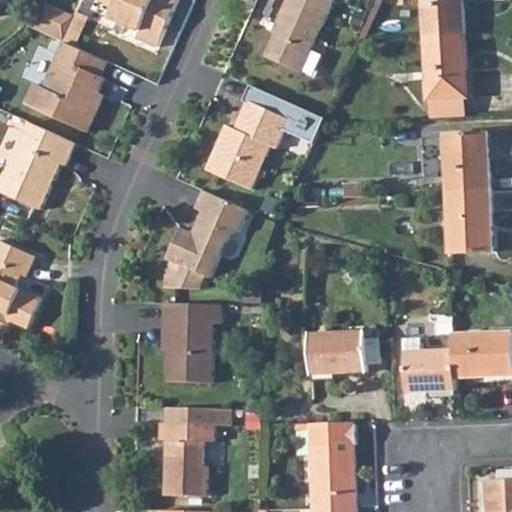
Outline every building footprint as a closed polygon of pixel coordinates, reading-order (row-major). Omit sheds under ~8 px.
[(109,0),(116,3),(111,13),(142,27),(140,32),(161,43),(179,0),(109,0)] [(291,0),(278,31),(280,33),(268,60),(303,76),(336,0),(291,0)] [(423,0),(424,38),(465,35),(463,1),(459,1),(459,0),(423,0)] [(38,28),(66,39),(77,14),(49,2),(38,28)] [(424,38),(428,100),(430,100),(464,99),(463,71),(467,71),(465,35),(424,38)] [(68,40),(48,86),(38,81),(29,104),(91,130),(104,100),(99,98),(109,76),(104,74),(110,60),(68,40)] [(325,118),(252,86),(245,102),(249,104),(243,117),(247,126),(243,134),(228,128),(208,173),(251,192),(272,146),(279,149),(287,131),(314,143),(325,118)] [(464,99),(430,100),(431,118),(465,117),(464,99)] [(31,122),(0,186),(0,190),(41,209),(62,164),(67,166),(78,143),(31,122)] [(446,193),(490,192),(487,132),(443,133),(446,193)] [(203,191),(195,208),(201,211),(191,233),(181,229),(168,259),(173,261),(168,272),(167,287),(202,288),(207,276),(212,279),(231,236),(241,232),(250,211),(203,191)] [(446,193),(449,253),(493,252),(490,192),(446,193)] [(293,198),(294,208),(307,207),(307,197),(293,198)] [(0,321),(6,324),(8,320),(28,330),(42,300),(17,288),(22,277),(27,278),(37,258),(0,240),(0,321)] [(163,323),(169,323),(168,353),(167,384),(212,386),(214,325),(222,325),(223,306),(164,304),(163,323)] [(311,334),(313,374),(368,373),(366,332),(311,334)] [(511,332),(456,334),(457,352),(458,378),(511,375),(511,332)] [(457,352),(425,352),(425,339),(407,339),(410,393),(459,391),(458,378),(457,352)] [(167,411),(167,425),(160,425),(159,444),(166,444),(165,473),(165,497),(209,499),(210,469),(205,468),(206,445),(215,446),(216,427),(229,427),(229,412),(167,411)] [(315,509),(358,507),(357,441),(313,443),(315,509)] [(489,511),(511,511),(511,479),(489,481),(489,511)]
